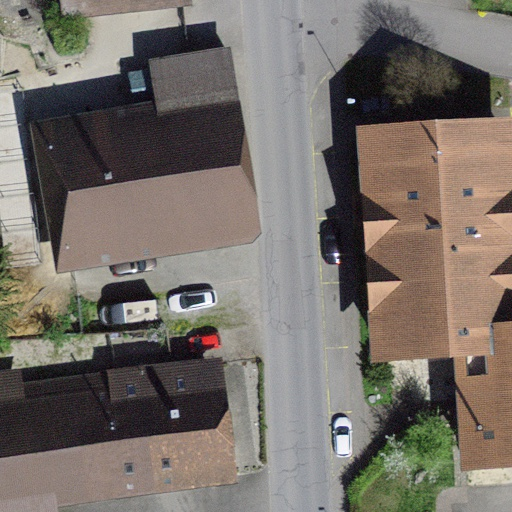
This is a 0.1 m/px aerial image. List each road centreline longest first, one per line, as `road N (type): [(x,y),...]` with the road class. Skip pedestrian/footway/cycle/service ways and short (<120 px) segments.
road 1 (residential): [(298,511),(277,3)]
road 2 (residential): [(511,47),(277,3)]
